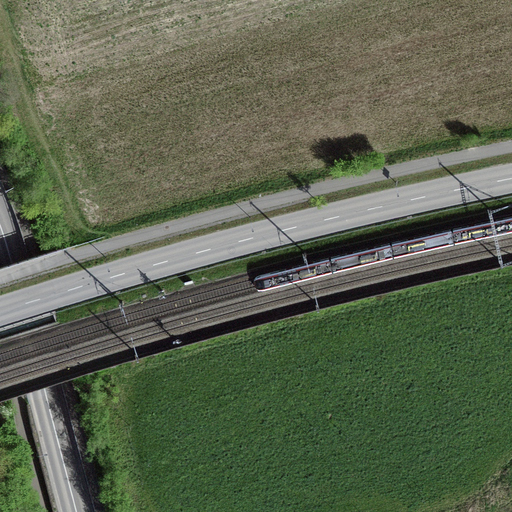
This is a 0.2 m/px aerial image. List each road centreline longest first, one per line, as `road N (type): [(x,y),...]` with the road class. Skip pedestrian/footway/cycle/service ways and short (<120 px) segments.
road 1 (secondary): [(0,310),(511,178)]
road 2 (secondary): [(0,230),(77,511)]
